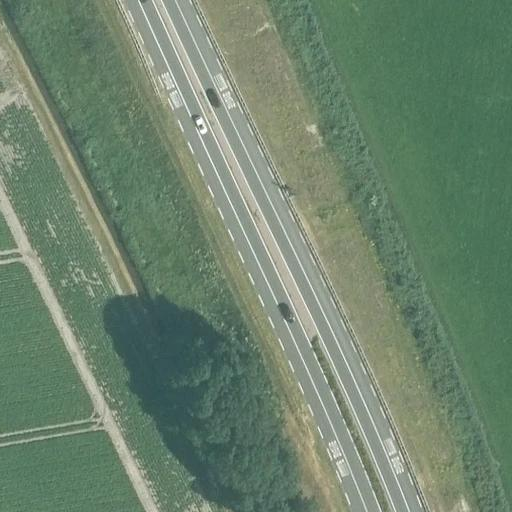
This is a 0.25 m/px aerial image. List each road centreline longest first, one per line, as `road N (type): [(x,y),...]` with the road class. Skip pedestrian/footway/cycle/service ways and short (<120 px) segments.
road 1 (primary): [(408,511),(178,0)]
road 2 (primary): [(140,0),(367,511)]
